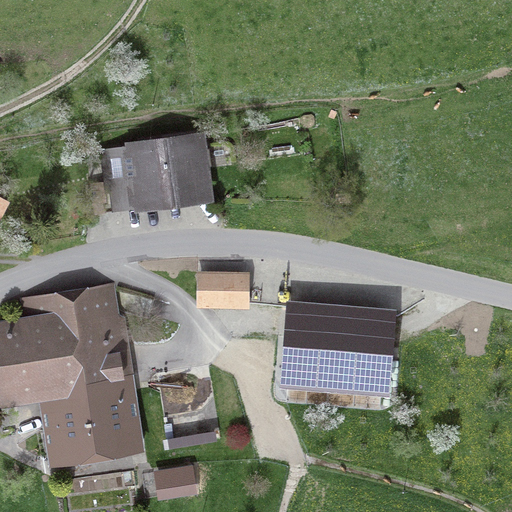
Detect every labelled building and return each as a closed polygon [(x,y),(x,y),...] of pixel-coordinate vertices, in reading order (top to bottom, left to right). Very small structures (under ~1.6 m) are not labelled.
[(114,224),(218,212),(210,140),(106,151),(114,224)] [(0,199),(0,237),(16,208),(0,199)] [(253,316),(253,278),(199,277),(199,315),(253,316)] [(150,466),(122,287),(22,303),(25,321),(0,325),(0,417),(40,411),(51,481),(150,466)] [(400,310),(285,299),(276,398),(391,409),(400,310)] [(216,406),(169,408),(170,442),(217,441),(216,406)] [(202,497),(198,467),(156,472),(160,502),(202,497)]
